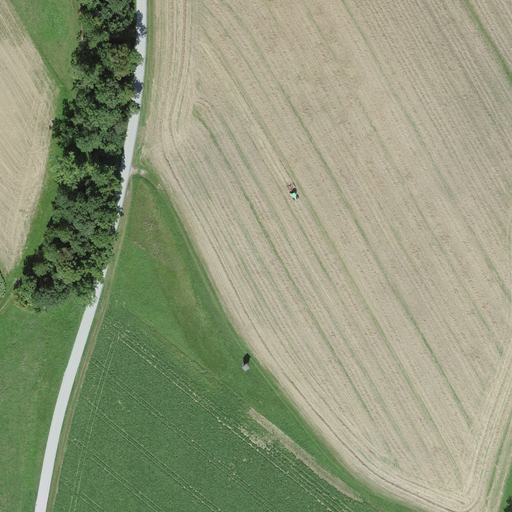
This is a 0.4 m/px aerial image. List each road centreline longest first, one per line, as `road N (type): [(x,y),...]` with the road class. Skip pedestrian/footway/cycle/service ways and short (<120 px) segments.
road 1 (unclassified): [(142,0),(126,168),(40,511)]
road 2 (track): [(126,168),(153,182),(239,343),(322,454),(343,479),(394,511)]
road 3 (track): [(0,306),(29,268),(54,210),(59,168)]
